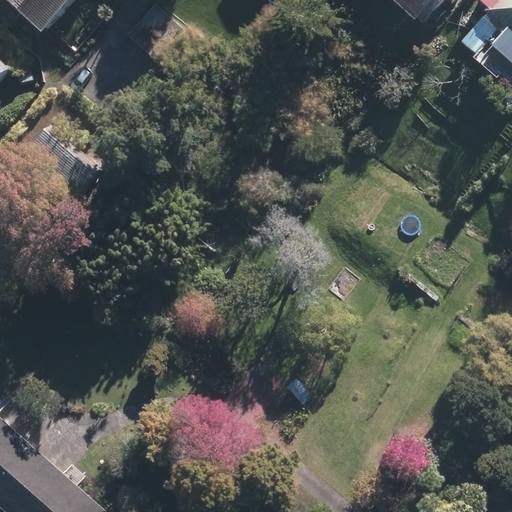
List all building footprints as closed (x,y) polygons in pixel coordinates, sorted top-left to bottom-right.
[(24,0),(55,29),(82,0),(24,0)] [(407,0),(431,21),(451,0),(407,0)] [(511,0),(489,0),(497,7),(490,15),(508,31),(498,41),(511,53),(511,0)] [(159,2),(133,34),(164,60),(191,29),(159,2)] [(0,43),(0,86),(22,63),(0,43)] [(117,166),(66,123),(39,154),(89,198),(117,166)] [(120,511),(0,402),(0,493),(20,511),(120,511)]
